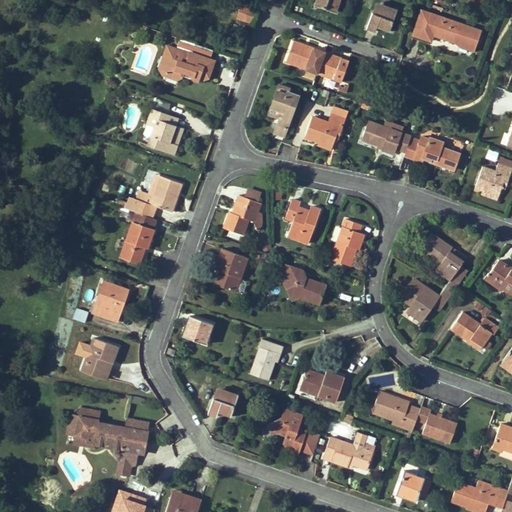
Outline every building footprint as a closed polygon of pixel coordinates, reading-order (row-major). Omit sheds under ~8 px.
[(316,0),(315,5),(334,11),(337,0),(316,0)] [(377,2),(373,13),(377,14),(380,6),(396,12),(397,10),(377,2)] [(373,13),(372,12),(366,28),(376,32),(378,26),(390,31),(396,12),(380,6),(377,14),(373,13)] [(435,31),(438,31),(437,36),(478,49),(484,31),(422,10),(413,35),(431,41),(434,35),(435,31)] [(413,35),(412,38),(430,44),(431,41),(413,35)] [(318,73),(326,52),(294,40),(286,62),(318,73)] [(168,44),(159,68),(164,75),(168,76),(165,70),(168,61),(174,58),(179,59),(182,50),(168,44)] [(185,72),(191,74),(192,79),(199,82),(200,78),(204,80),(209,77),(215,60),(192,52),(191,53),(182,50),(179,59),(174,58),(168,61),(165,70),(168,76),(178,80),(183,78),(184,76),(185,72)] [(326,52),(318,73),(334,79),(342,57),(326,52)] [(334,79),(342,82),(349,60),(342,57),(334,79)] [(283,119),(280,118),(280,119),(274,134),(284,137),(299,96),(288,92),(289,89),(280,85),(271,108),(285,113),(283,119)] [(341,126),(344,127),(349,111),(334,106),(329,122),(313,116),(305,136),(320,141),(333,146),(336,138),(341,126)] [(285,113),(271,108),(269,115),(280,119),(280,118),(283,119),(285,113)] [(155,127),(161,111),(153,109),(148,124),(155,127)] [(161,111),(155,127),(149,145),(174,154),(177,144),(173,143),(170,142),(176,125),(179,118),(161,111)] [(405,127),(386,120),(384,126),(402,133),(405,127)] [(412,137),(412,136),(402,133),(384,126),(369,121),(362,139),(379,145),(383,147),(382,149),(395,154),(397,148),(406,152),(410,141),(412,137)] [(183,128),(179,126),(173,143),(177,144),(183,128)] [(424,158),(430,160),(431,158),(436,160),(435,162),(454,169),(460,154),(457,152),(442,147),(443,142),(430,138),(430,139),(422,136),(421,140),(419,145),(410,141),(406,152),(405,156),(422,162),(424,158)] [(320,141),(318,145),(332,150),(333,146),(320,141)] [(443,142),(442,147),(457,152),(458,147),(443,142)] [(488,159),(485,167),(496,171),(499,163),(488,159)] [(511,167),(499,163),(496,171),(485,167),(484,167),(476,187),(483,190),(499,195),(502,187),(507,175),(511,176),(511,172),(511,167)] [(173,211),(179,195),(176,194),(178,190),(180,191),(183,183),(161,175),(154,194),(140,190),(137,199),(133,210),(137,211),(136,212),(153,218),(157,206),(173,211)] [(506,188),(511,176),(507,175),(502,187),(506,188)] [(483,190),(482,194),(498,199),(499,195),(483,190)] [(249,219),(255,221),(258,212),(261,203),(239,195),(233,213),(229,211),(224,227),(243,235),(249,219)] [(131,197),(128,206),(127,209),(133,211),(133,210),(137,199),(131,197)] [(309,212),(306,212),(307,210),(299,207),(301,202),(293,199),(286,218),(294,221),(290,231),(301,235),(300,237),(310,240),(322,209),(311,206),(310,211),(309,212)] [(136,215),(134,221),(121,257),(139,263),(145,248),(147,248),(154,229),(157,219),(153,218),(136,212),(136,215)] [(258,212),(255,221),(259,231),(260,231),(263,222),(262,213),(258,212)] [(130,213),(127,219),(134,221),(136,215),(130,213)] [(347,219),(338,243),(332,259),(350,266),(357,249),(358,246),(360,247),(365,234),(359,232),(362,224),(347,219)] [(300,237),(301,235),(290,231),(288,236),(309,243),(310,240),(300,237)] [(461,266),(464,262),(450,253),(453,248),(449,245),(432,234),(420,250),(440,264),(436,270),(450,280),(445,288),(452,293),(468,270),(461,266)] [(223,271),(222,274),(220,274),(216,284),(237,291),(248,257),(223,248),(216,268),(221,270),(223,271)] [(453,248),(450,253),(464,262),(467,258),(453,248)] [(511,271),(511,269),(511,268),(500,260),(488,275),(494,279),(491,283),(503,291),(504,288),(511,294),(511,271)] [(280,274),(286,286),(293,267),(284,263),(280,274)] [(293,267),(286,286),(289,293),(299,296),(320,304),(327,285),(306,277),(301,276),(303,271),(301,270),(293,267)] [(414,302),(412,306),(408,311),(422,321),(432,306),(439,311),(452,293),(445,288),(439,296),(414,279),(403,295),(414,302)] [(104,281),(96,304),(99,306),(96,313),(118,321),(121,313),(118,312),(120,303),(118,302),(119,299),(125,301),(129,290),(104,281)] [(412,306),(414,302),(403,295),(401,299),(412,306)] [(75,306),(73,318),(86,319),(87,307),(75,306)] [(482,311),(488,315),(492,310),(486,306),(482,311)] [(502,309),(498,314),(507,320),(510,315),(502,309)] [(485,319),(481,324),(463,312),(451,329),(466,339),(468,336),(482,346),(492,332),(495,334),(499,328),(485,319)] [(189,338),(206,344),(214,323),(191,315),(187,325),(192,327),(189,338)] [(189,338),(192,327),(187,325),(184,336),(189,338)] [(480,349),(482,346),(468,336),(466,339),(480,349)] [(119,346),(95,337),(82,371),(103,378),(107,367),(111,369),(119,346)] [(283,353),(285,346),(264,338),(251,372),(270,379),(276,361),(280,352),(283,353)] [(384,356),(381,352),(376,358),(379,361),(384,356)] [(511,366),(504,360),(501,364),(511,372),(511,366)] [(107,380),(111,369),(107,367),(103,378),(107,380)] [(325,376),(307,369),(300,389),(337,402),(345,378),(327,371),(325,376)] [(221,392),(238,397),(239,395),(219,387),(215,398),(218,399),(221,392)] [(208,414),(217,417),(219,412),(231,416),(238,397),(221,392),(218,399),(215,398),(214,398),(208,414)] [(380,392),(373,412),(394,419),(402,423),(405,416),(408,418),(405,428),(410,430),(413,431),(413,430),(416,421),(420,411),(412,408),(411,410),(408,409),(409,405),(410,402),(380,392)] [(416,421),(423,423),(426,424),(423,433),(450,443),(458,423),(442,417),(437,415),(430,413),(431,410),(422,406),(421,409),(420,411),(416,421)] [(282,416),(271,422),(277,434),(278,433),(283,431),(287,432),(286,436),(281,449),(299,455),(308,431),(300,428),(304,416),(285,409),(282,416)] [(392,424),(405,428),(408,418),(405,416),(402,423),(394,419),(392,424)] [(146,445),(149,432),(78,419),(72,452),(96,457),(98,445),(136,452),(144,453),(146,445)] [(420,432),(423,423),(416,421),(413,430),(420,432)] [(271,422),(267,424),(273,436),(277,434),(271,422)] [(511,427),(501,423),(493,448),(502,451),(503,448),(511,451),(511,427)] [(331,437),(325,454),(333,457),(331,460),(348,466),(350,463),(352,464),(353,463),(354,463),(354,464),(368,469),(376,447),(364,443),(362,448),(331,437)] [(147,457),(149,446),(146,445),(144,453),(136,452),(136,455),(147,457)] [(424,478),(425,478),(405,471),(397,494),(406,497),(408,492),(418,495),(424,478)] [(432,481),(424,478),(418,495),(426,498),(432,481)] [(467,506),(468,503),(487,509),(489,503),(495,486),(479,481),(476,488),(459,482),(452,501),(467,506)] [(499,488),(495,486),(489,503),(493,505),(499,488)] [(503,508),(509,491),(499,488),(493,505),(503,508)] [(173,491),(172,494),(186,499),(186,500),(189,502),(190,500),(201,504),(202,500),(173,491)] [(416,501),(418,495),(408,492),(406,497),(416,501)] [(172,494),(166,511),(198,511),(201,504),(190,500),(189,502),(186,500),(186,499),(172,494)] [(485,511),(487,509),(468,503),(467,506),(466,509),(476,511),(485,511)]
